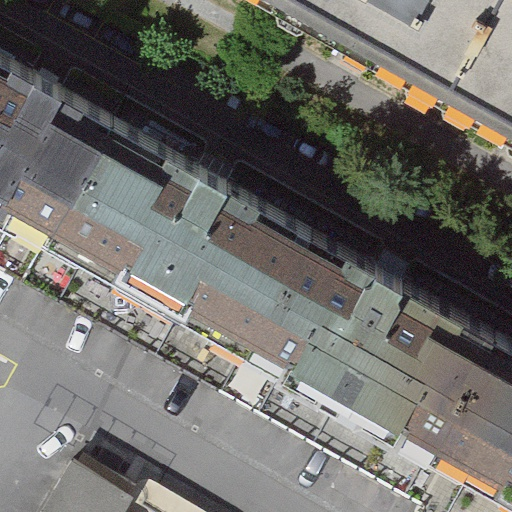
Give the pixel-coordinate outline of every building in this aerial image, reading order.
[(325,0),(291,0),(318,15),(325,0)] [(511,60),(511,0),(325,0),(318,15),(485,109),(511,60)] [(0,203),(84,250),(148,138),(0,54),(0,203)] [(511,60),(485,109),(511,123),(511,60)] [(270,355),(334,242),(148,138),(84,250),(270,355)] [(456,459),(511,361),(511,341),(334,242),(270,355),(456,459)] [(511,490),(511,361),(456,459),(511,490)] [(140,490),(84,457),(51,511),(201,511),(146,480),(140,490)]
